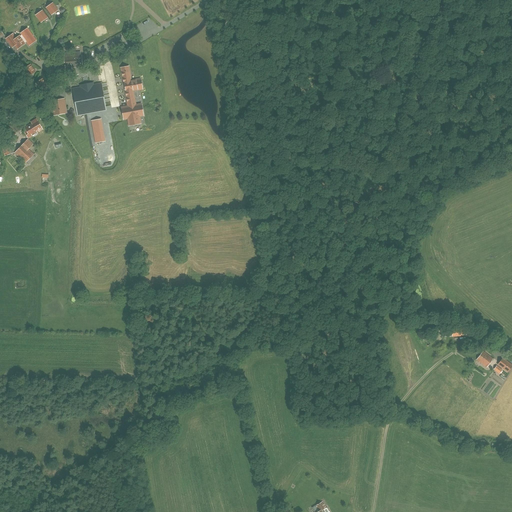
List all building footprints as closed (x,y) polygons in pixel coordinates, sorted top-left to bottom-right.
[(52,15),(57,10),(52,4),(47,8),(52,15)] [(47,18),(42,11),(36,15),(41,22),(47,18)] [(22,35),(20,36),(25,43),(27,42),(29,45),(31,44),(34,42),(36,40),(27,29),(21,33),(22,35)] [(12,35),(6,39),(10,44),(13,47),(15,45),(18,49),(25,43),(20,36),(16,38),(13,34),(12,35)] [(52,54),(54,52),(52,49),(45,54),(48,59),(53,56),(52,54)] [(82,55),(64,56),(64,58),(54,58),(55,69),(65,68),(65,70),(72,69),(72,68),(83,67),(82,55)] [(35,72),(30,65),(24,69),(29,76),(35,72)] [(121,68),(123,79),(126,79),(129,78),(131,78),(129,66),(121,68)] [(125,90),(126,95),(128,106),(122,108),(122,112),(123,115),(124,119),(128,118),(129,126),(132,125),(131,123),(138,122),(138,124),(141,123),(139,116),(143,116),(141,104),(134,105),(132,91),(141,89),(142,89),(140,79),(139,79),(131,80),(130,81),(129,78),(126,79),(123,79),(124,84),(125,84),(125,86),(125,88),(126,90),(125,90)] [(47,86),(44,81),(42,79),(37,83),(42,90),(47,86)] [(100,83),(72,88),(76,111),(104,107),(100,83)] [(67,113),(64,98),(51,101),(54,115),(67,113)] [(32,124),(25,128),(27,131),(25,132),(28,138),(32,135),(31,134),(36,131),(38,133),(43,129),(36,119),(31,122),(32,124)] [(101,119),(91,121),(95,143),(105,141),(101,119)] [(20,129),(15,120),(12,121),(6,125),(12,134),(20,129)] [(15,153),(25,163),(33,155),(28,149),(33,144),(28,139),(15,153)] [(483,351),(476,359),(486,367),(492,358),(483,351)] [(511,365),(502,358),(497,364),(507,372),(511,365)] [(324,511),(323,509),(326,508),(322,502),(317,505),(320,511),(317,511),(324,511)]
